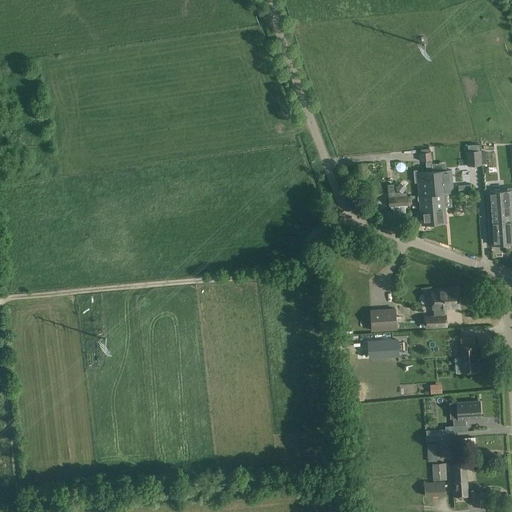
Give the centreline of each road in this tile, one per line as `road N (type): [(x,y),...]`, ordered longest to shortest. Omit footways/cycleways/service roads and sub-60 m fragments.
road 1 (unclassified): [(502,272),(369,227),(350,213),(269,0)]
road 2 (track): [(0,301),(302,276),(316,263),(319,230),(350,213)]
road 3 (track): [(21,511),(0,338)]
